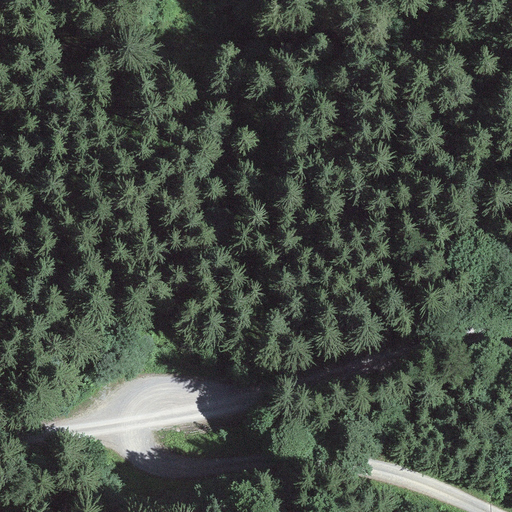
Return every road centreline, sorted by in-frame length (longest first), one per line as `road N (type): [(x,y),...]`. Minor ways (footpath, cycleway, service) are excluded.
road 1 (track): [(511,324),(127,422),(0,434)]
road 2 (track): [(127,422),(139,450),(164,462),(378,465),(495,511)]
road 3 (track): [(410,0),(293,39),(93,49)]
